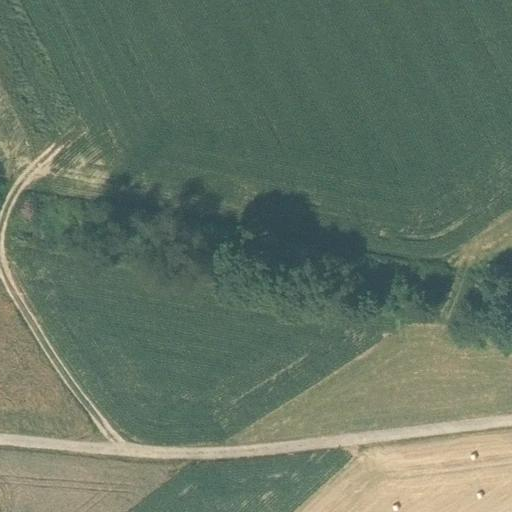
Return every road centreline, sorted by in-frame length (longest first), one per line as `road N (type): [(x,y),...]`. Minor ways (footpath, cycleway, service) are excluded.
road 1 (track): [(0,435),(195,453),(511,417)]
road 2 (track): [(123,446),(19,299),(2,257),(3,229),(30,175),(85,133)]
